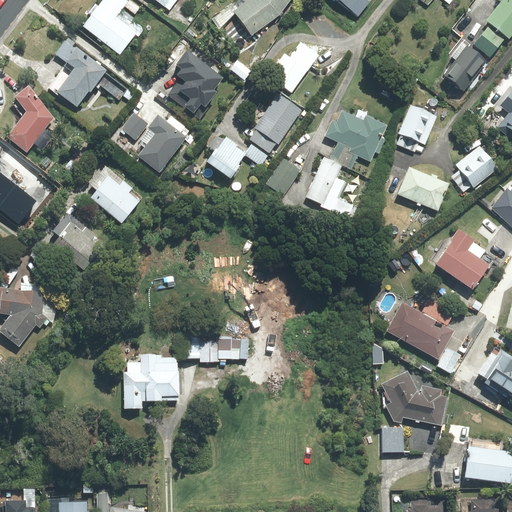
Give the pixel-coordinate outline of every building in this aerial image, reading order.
[(123,0),(102,0),(96,8),(95,6),(78,29),(80,30),(117,58),(134,35),(137,38),(144,29),(129,18),(131,15),(134,16),(139,10),(127,1),(126,2),(123,0)] [(147,0),(165,14),(175,0),(147,0)] [(275,18),(287,0),(237,0),(238,0),(208,22),(217,31),(231,18),(249,37),(275,18)] [(332,0),(355,18),(367,4),(362,0),(332,0)] [(457,5),(450,0),(440,0),(440,1),(452,11),(457,5)] [(511,0),(501,0),(483,23),(505,41),(511,32),(511,0)] [(471,47),(487,59),(500,42),(484,30),(471,47)] [(117,103),(126,90),(102,74),(104,72),(99,69),(101,66),(95,61),(92,64),(86,60),(87,58),(83,56),(82,57),(73,50),(79,41),(72,37),(69,41),(65,38),(52,56),(61,62),(59,66),(61,67),(44,91),(72,110),(82,95),(84,97),(92,85),(117,103)] [(460,45),(449,58),(453,62),(439,79),(460,95),(484,64),(460,45)] [(286,61),(280,58),(266,80),(289,95),(314,58),(296,46),(286,61)] [(169,68),(174,72),(175,72),(170,81),(172,82),(166,92),(168,93),(166,97),(181,107),(179,110),(192,118),(197,110),(203,114),(221,79),(179,53),(169,68)] [(235,61),(227,72),(242,82),(250,71),(235,61)] [(22,154),(51,120),(26,86),(9,99),(21,114),(2,138),(22,154)] [(507,115),(495,130),(511,142),(511,95),(507,92),(496,107),(507,115)] [(298,113),(274,97),(251,131),(254,132),(247,142),(266,155),(273,145),(275,146),(298,113)] [(416,145),(422,147),(432,119),(406,109),(395,136),(399,138),(395,147),(412,153),(416,145)] [(132,113),(118,130),(134,143),(141,133),(148,139),(132,158),(154,176),(182,142),(153,119),(147,126),(132,113)] [(329,123),(322,138),(336,145),(329,159),(350,168),(355,158),(368,163),(372,154),(376,156),(383,142),(378,140),(384,128),(362,119),(360,124),(338,114),(333,125),(329,123)] [(201,165),(224,181),(233,169),(232,168),(240,157),(232,151),(233,149),(221,141),(219,144),(212,140),(204,150),(209,154),(201,165)] [(0,196),(21,193),(11,160),(15,160),(14,155),(9,155),(0,146),(0,196)] [(258,167),(264,158),(248,148),(242,157),(258,167)] [(475,148),(451,167),(456,173),(448,179),(461,195),(469,188),(471,189),(494,171),(475,148)] [(320,160),(303,199),(329,210),(328,212),(344,219),(349,207),(333,200),(346,172),(320,160)] [(297,172),(281,161),(264,184),(281,196),(297,172)] [(79,197),(118,230),(141,204),(103,170),(79,197)] [(404,171),(394,197),(434,213),(444,187),(404,171)] [(511,191),(507,187),(491,206),(511,223),(511,191)] [(48,248),(80,275),(104,246),(81,226),(79,228),(64,215),(48,234),(55,240),(48,248)] [(471,241),(472,240),(457,229),(434,263),(472,289),(489,264),(479,258),(484,250),(471,241)] [(20,345),(37,324),(42,328),(46,324),(48,326),(51,320),(48,313),(44,313),(39,292),(40,289),(2,284),(0,300),(0,310),(14,312),(0,330),(20,345)] [(453,329),(446,325),(452,315),(427,301),(422,311),(402,300),(386,329),(438,358),(453,329)] [(220,334),(193,333),(193,359),(220,359),(220,334)] [(461,353),(448,346),(437,364),(451,372),(461,353)] [(511,355),(500,348),(495,355),(490,351),(476,374),(511,396),(511,355)] [(0,353),(0,371),(9,364),(0,353)] [(126,373),(127,407),(145,408),(144,403),(147,402),(147,393),(149,393),(149,399),(165,399),(164,395),(176,395),(176,398),(182,397),(180,362),(172,363),(172,357),(163,357),(163,353),(143,354),(143,363),(130,363),(131,373),(126,373)] [(407,373),(405,373),(379,385),(387,403),(382,406),(390,422),(399,423),(397,419),(438,428),(439,428),(439,427),(440,426),(441,425),(441,424),(441,423),(442,423),(442,422),(442,421),(442,420),(442,419),(443,419),(443,418),(443,417),(443,416),(443,415),(443,414),(442,413),(442,412),(442,411),(442,410),(441,410),(441,409),(441,408),(440,407),(440,406),(439,405),(438,405),(438,404),(437,404),(437,403),(436,403),(440,396),(435,384),(407,373)] [(402,451),(403,428),(380,427),(379,456),(401,457),(402,451)] [(508,444),(467,442),(467,449),(461,448),(460,482),(506,484),(508,444)] [(30,498),(9,499),(9,511),(37,511),(37,505),(30,505),(30,498)] [(90,511),(90,501),(62,501),(62,511),(90,511)] [(492,511),(492,502),(467,505),(468,511),(492,511)]
